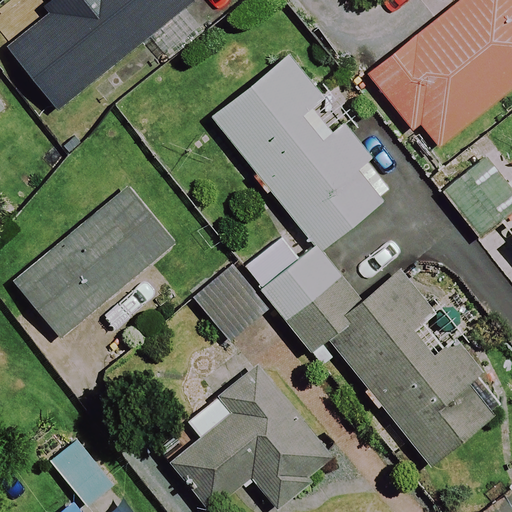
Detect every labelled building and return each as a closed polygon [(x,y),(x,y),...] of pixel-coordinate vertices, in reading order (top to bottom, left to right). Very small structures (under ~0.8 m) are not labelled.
[(241,0),(50,0),(53,4),(4,45),(58,111),(151,34),(171,58),(241,0)] [(511,87),(511,0),(464,0),(371,73),(431,151),(511,87)] [(393,189),(288,56),(214,115),(319,248),(393,189)] [(511,174),(497,155),(446,194),(478,237),(498,221),(511,238),(511,174)] [(176,247),(134,193),(19,285),(62,338),(176,247)] [(363,302),(320,249),(301,263),(277,232),(240,261),(311,350),(327,337),(430,466),(505,406),(456,344),(439,357),(413,324),(432,308),(402,271),(363,302)] [(262,308),(228,267),(194,295),(228,336),(262,308)] [(338,457),(259,363),(191,420),(204,436),(172,463),(211,509),(251,476),(278,508),(338,457)] [(115,484),(76,438),(49,461),(88,507),(115,484)]
